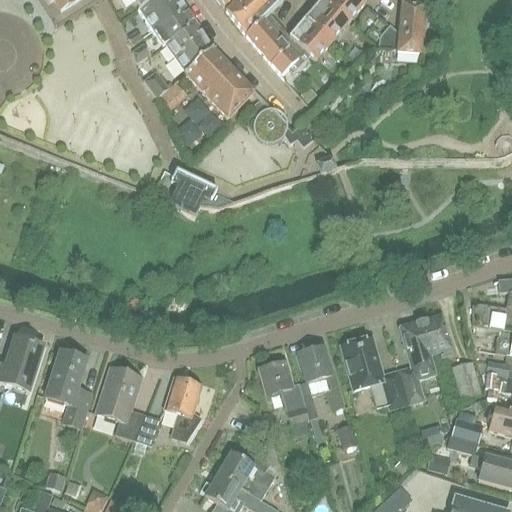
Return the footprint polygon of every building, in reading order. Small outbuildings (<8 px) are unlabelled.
[(45,0),(48,4),(49,5),(54,2),(62,13),(81,0),(45,0)] [(131,0),(139,11),(159,0),(131,0)] [(159,0),(139,11),(138,12),(162,50),(165,48),(178,40),(197,27),(178,0),(159,0)] [(214,0),(223,10),(232,0),(214,0)] [(236,25),(260,0),(237,0),(225,13),(236,25)] [(278,0),(260,0),(236,25),(246,37),(281,3),(278,0)] [(323,0),(322,3),(349,25),(365,7),(357,0),(323,0)] [(246,37),(245,38),(270,68),(281,80),(297,63),(297,62),(304,55),(289,41),(290,40),(271,18),(272,17),(283,5),(281,3),(246,37)] [(349,25),(322,3),(306,22),(333,44),(349,25)] [(425,9),(401,8),(398,37),(397,53),(397,56),(421,58),(425,9)] [(290,40),(289,41),(304,55),(316,64),(333,44),(306,22),(290,40)] [(178,40),(165,48),(184,76),(212,51),(197,27),(178,40)] [(378,52),(397,53),(398,37),(389,27),(378,39),(378,52)] [(142,42),(136,34),(127,41),(133,49),(142,42)] [(143,48),(132,56),(135,65),(136,67),(150,57),(143,48)] [(184,76),(215,111),(227,123),(254,95),(212,52),(212,51),(184,76)] [(156,101),(168,92),(156,75),(143,84),(156,101)] [(299,99),(306,107),(317,98),(309,90),(299,99)] [(270,111),(268,113),(265,114),(263,115),(260,116),(258,118),(256,120),(255,123),(254,125),(253,128),(253,131),(254,134),(266,146),(265,146),(268,147),(270,147),(273,146),(276,146),(278,145),(280,143),(282,141),(284,140),(289,148),(297,143),(304,152),(314,143),(300,125),(291,133),(270,111)] [(495,154),(501,160),(511,160),(511,158),(511,136),(510,135),(499,134),(498,134),(493,141),(492,148),(495,154)] [(316,165),(320,178),(325,177),(336,173),(331,160),(316,165)] [(176,174),(171,184),(181,188),(172,207),(193,217),(197,209),(217,212),(232,207),(231,206),(214,197),(216,193),(176,174)] [(511,294),(511,282),(498,284),(489,285),(490,292),(498,291),(499,297),(508,295),(511,294)] [(511,294),(508,295),(505,312),(479,308),(472,310),(472,330),(499,335),(511,336),(511,294)] [(421,326),(431,358),(440,355),(441,360),(453,357),(442,319),(421,326)] [(399,332),(409,364),(395,368),(406,409),(421,405),(415,384),(437,378),(431,358),(421,326),(399,332)] [(511,336),(499,335),(495,356),(505,358),(511,359),(511,336)] [(34,347),(14,341),(5,370),(1,368),(0,371),(0,387),(29,396),(43,350),(42,350),(41,352),(33,350),(34,347)] [(392,413),(406,409),(395,368),(380,373),(371,342),(341,351),(353,394),(384,385),(392,413)] [(299,388),(302,401),(326,395),(331,414),(345,410),(335,373),(329,375),(322,352),(299,359),(306,385),(299,388)] [(59,355),(45,402),(68,409),(62,427),(81,432),(92,398),(77,394),(87,364),(59,355)] [(511,359),(505,358),(504,367),(486,365),(485,377),(511,381),(511,359)] [(481,397),(471,363),(451,369),(461,403),(481,397)] [(302,401),(299,388),(291,390),(285,366),(258,374),(265,400),(281,396),(290,430),(292,430),(294,437),(307,434),(305,425),(308,425),(302,401)] [(141,381),(110,371),(96,417),(119,424),(114,439),(133,445),(145,418),(131,414),(141,381)] [(511,381),(485,377),(484,378),(486,378),(484,394),(486,394),(485,404),(495,405),(496,396),(511,398),(511,381)] [(202,422),(192,416),(201,389),(175,381),(165,414),(177,418),(170,442),(186,446),(202,422)] [(511,439),(511,412),(494,408),(488,434),(511,439)] [(160,423),(145,418),(133,445),(151,450),(160,423)] [(451,439),(477,446),(482,428),(455,421),(451,439)] [(342,453),(358,449),(352,429),(337,433),(342,453)] [(418,435),(422,456),(442,452),(438,431),(418,435)] [(449,439),(446,452),(471,458),(469,467),(482,470),(478,483),(511,492),(511,466),(485,459),(485,461),(474,458),(477,446),(451,439),(449,439)] [(217,478),(260,503),(275,480),(274,479),(278,475),(275,461),(266,463),(265,466),(256,461),(251,469),(230,457),(217,478)] [(406,458),(396,467),(402,473),(412,464),(406,458)] [(432,458),(428,473),(445,477),(449,463),(432,458)] [(61,495),(65,480),(48,476),(44,490),(61,495)] [(408,476),(405,492),(422,494),(424,479),(408,476)] [(260,503),(217,478),(204,499),(216,506),(213,511),(240,511),(242,509),(247,511),(273,511),(260,504),(260,503)] [(69,485),(65,496),(77,500),(81,489),(69,485)] [(401,511),(411,503),(399,491),(376,511),(401,511)] [(101,511),(107,500),(92,493),(86,507),(83,506),(79,511),(101,511)] [(46,511),(52,498),(40,494),(33,511),(21,511),(20,511),(19,511),(46,511)] [(110,501),(105,511),(119,511),(122,507),(110,501)] [(487,511),(456,502),(452,511),(487,511)]
